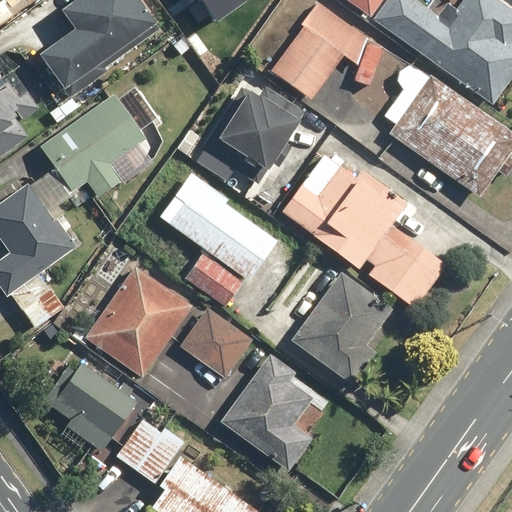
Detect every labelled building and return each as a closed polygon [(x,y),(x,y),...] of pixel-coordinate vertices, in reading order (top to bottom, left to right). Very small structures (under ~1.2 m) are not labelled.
[(75,29),(40,54),(70,98),(107,71),(105,68),(159,30),(156,25),(158,23),(141,0),(75,0),(62,9),(75,29)] [(248,0),(202,0),(218,21),(248,0)] [(359,67),(369,36),(318,0),(302,24),(305,26),(272,71),(314,101),(345,57),(359,67)] [(345,0),(370,18),(383,0),(345,0)] [(511,5),(504,0),(432,0),(427,7),(417,0),(383,0),(370,18),(491,109),(511,81),(511,5)] [(0,156),(30,133),(21,122),(42,106),(14,69),(4,76),(0,71),(0,156)] [(430,77),(419,69),(385,115),(397,124),(391,133),(481,197),(511,154),(511,131),(432,74),(430,77)] [(251,85),(219,140),(273,171),(305,116),(251,85)] [(114,91),(41,145),(55,165),(74,191),(89,180),(101,196),(126,178),(114,164),(149,138),(114,91)] [(367,257),(391,224),(409,199),(363,166),(356,175),(343,166),(347,160),(331,148),(284,212),(360,267),(367,257)] [(74,191),(55,165),(0,205),(0,254),(3,258),(0,259),(0,288),(7,297),(11,294),(40,272),(80,243),(55,210),(77,194),(74,191)] [(229,197),(194,171),(161,216),(250,280),(278,241),(225,203),(229,197)] [(376,264),(369,274),(418,309),(449,266),(391,224),(367,257),(376,264)] [(129,261),(107,246),(87,276),(108,291),(129,261)] [(242,284),(202,254),(184,277),(225,307),(242,284)] [(91,302),(81,317),(94,326),(86,337),(146,378),(179,330),(187,335),(179,346),(228,380),(256,339),(196,297),(192,302),(137,264),(105,311),(91,302)] [(394,303),(342,268),(291,341),(353,384),(376,350),(366,343),(394,303)] [(40,272),(11,294),(36,328),(65,306),(40,272)] [(299,373),(270,352),(219,423),(289,473),(314,438),(296,425),(311,403),(322,411),(330,400),(296,376),(299,373)] [(81,435),(96,445),(131,394),(75,356),(42,403),(62,417),(54,430),(75,444),(81,435)] [(163,433),(145,420),(118,455),(154,482),(186,440),(168,426),(163,433)] [(337,424),(324,439),(342,455),(355,441),(337,424)] [(259,511),(182,454),(159,484),(166,489),(153,506),(161,511),(259,511)]
